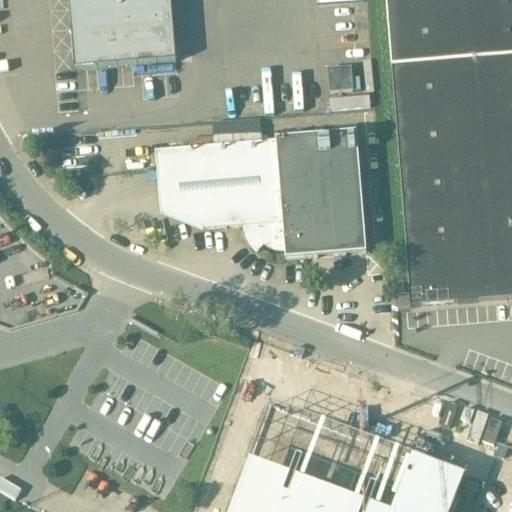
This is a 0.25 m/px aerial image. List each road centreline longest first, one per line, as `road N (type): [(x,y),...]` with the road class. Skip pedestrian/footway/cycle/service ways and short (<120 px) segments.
road 1 (unclassified): [(511,408),(120,271),(48,222),(0,167)]
road 2 (unknown): [(114,326),(18,490)]
